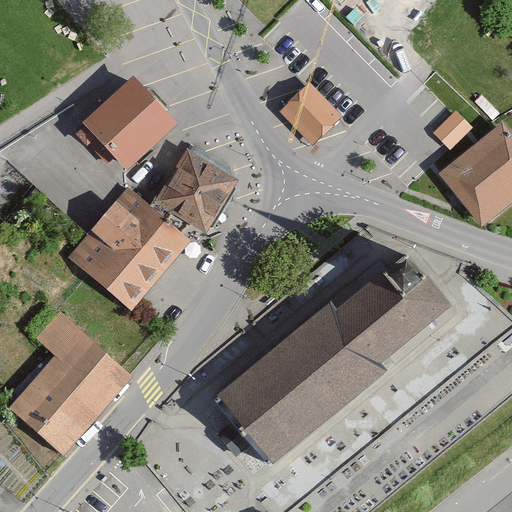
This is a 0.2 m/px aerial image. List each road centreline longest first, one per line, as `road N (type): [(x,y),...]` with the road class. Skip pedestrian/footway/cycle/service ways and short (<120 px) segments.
road 1 (residential): [(43,511),(205,323),(298,173)]
road 2 (tertiary): [(511,255),(298,173)]
road 3 (unknown): [(198,22),(6,128)]
road 4 (tertiary): [(186,0),(264,145),(298,173)]
